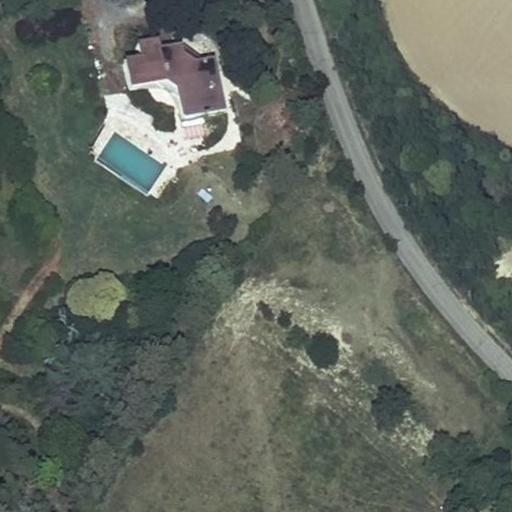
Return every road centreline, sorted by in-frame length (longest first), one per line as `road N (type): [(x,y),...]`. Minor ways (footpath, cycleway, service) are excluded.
road 1 (unclassified): [(302,0),(390,220),(511,371)]
road 2 (unknown): [(341,0),(441,253),(511,326)]
